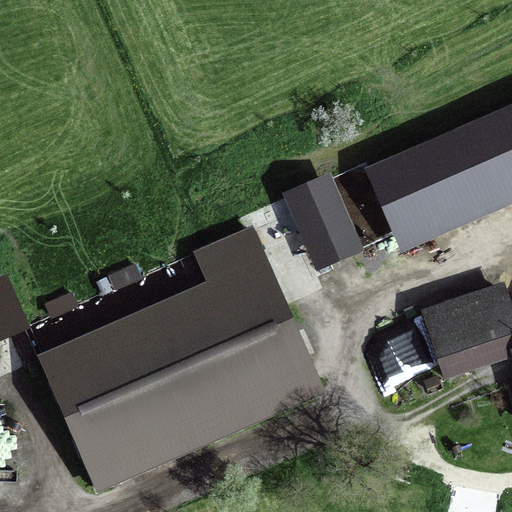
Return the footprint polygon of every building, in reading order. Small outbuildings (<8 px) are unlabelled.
[(401,256),(511,207),(511,106),(364,171),(401,256)] [(281,196),(315,275),(365,254),(331,175),(281,196)] [(206,285),(36,358),(96,496),(327,397),(253,227),(192,253),(206,285)] [(142,281),(135,265),(108,276),(115,292),(142,281)] [(511,309),(504,285),(420,312),(444,383),(511,361),(511,360),(510,355),(511,354),(511,309)] [(441,385),(437,377),(423,382),(427,391),(441,385)]
